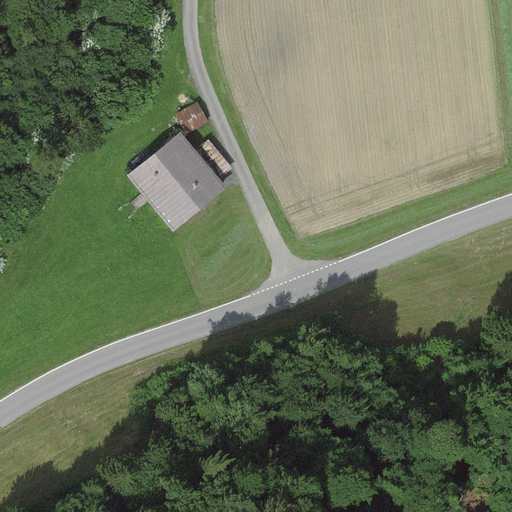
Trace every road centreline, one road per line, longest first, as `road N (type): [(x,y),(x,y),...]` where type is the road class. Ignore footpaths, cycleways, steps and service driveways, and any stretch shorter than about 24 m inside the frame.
road 1 (unclassified): [(0,415),(129,351),(511,205)]
road 2 (track): [(190,0),(203,83),(297,290)]
